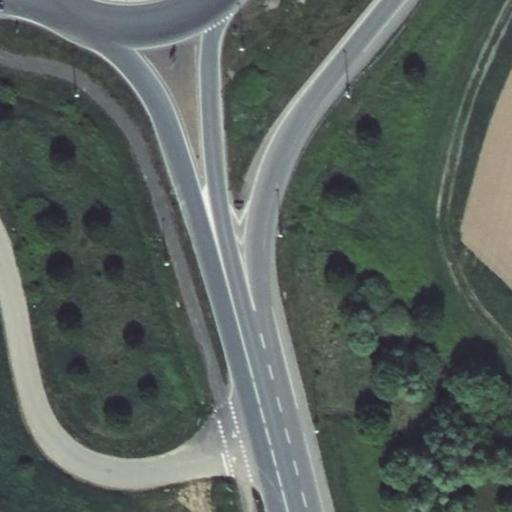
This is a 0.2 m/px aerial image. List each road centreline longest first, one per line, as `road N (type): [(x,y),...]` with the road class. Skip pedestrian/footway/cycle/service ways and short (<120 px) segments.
road 1 (trunk): [(242,338),(260,304),(256,218),(279,143),(392,0)]
road 2 (tertiary): [(92,20),(162,113),(232,299)]
road 3 (tertiary): [(232,299),(209,126),(209,56),(223,0)]
road 4 (tertiary): [(242,338),(287,511)]
road 5 (trunk): [(92,20),(159,22),(209,0)]
